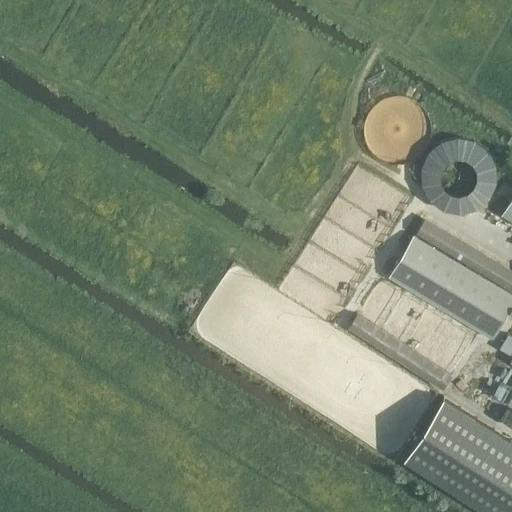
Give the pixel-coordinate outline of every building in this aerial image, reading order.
[(511,171),(511,172),(493,203),(511,214),(511,171)] [(511,220),(502,214),(486,205),(475,224),(511,245),(511,220)] [(511,265),(424,214),(415,230),(511,287),(511,265)] [(490,335),(511,298),(511,290),(413,231),(387,274),(490,335)] [(358,312),(350,323),(444,385),(452,374),(358,312)] [(511,511),(511,439),(444,396),(404,457),(489,511),(511,511)]
